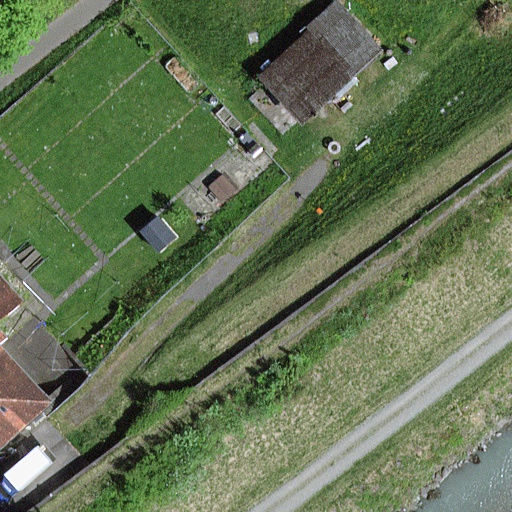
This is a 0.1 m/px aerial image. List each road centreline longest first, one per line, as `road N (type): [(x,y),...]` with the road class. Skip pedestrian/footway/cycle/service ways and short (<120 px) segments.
road 1 (track): [(511,333),(279,511)]
road 2 (track): [(111,0),(0,85)]
